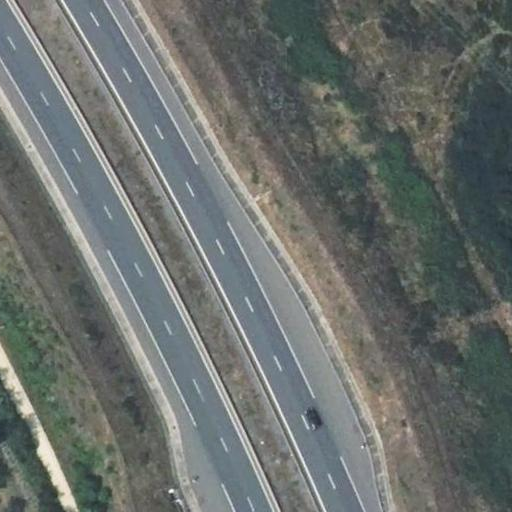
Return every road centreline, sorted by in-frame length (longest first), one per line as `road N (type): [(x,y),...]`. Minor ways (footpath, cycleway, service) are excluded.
road 1 (motorway): [(2,0),(135,221),(268,511)]
road 2 (motorway): [(358,511),(217,186),(102,0)]
road 3 (track): [(70,511),(0,366)]
